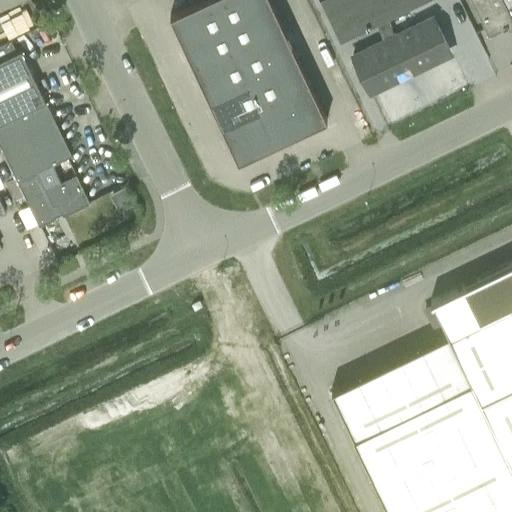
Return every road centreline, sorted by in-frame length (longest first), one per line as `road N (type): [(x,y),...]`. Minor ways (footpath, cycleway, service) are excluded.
road 1 (unclassified): [(204,254),(511,105)]
road 2 (unclassified): [(204,254),(77,0)]
road 3 (unknown): [(292,331),(309,340),(340,334),(511,245)]
road 4 (unclassified): [(0,353),(204,254)]
road 5 (unknown): [(292,331),(377,511)]
road 6 (unknown): [(500,111),(454,0)]
